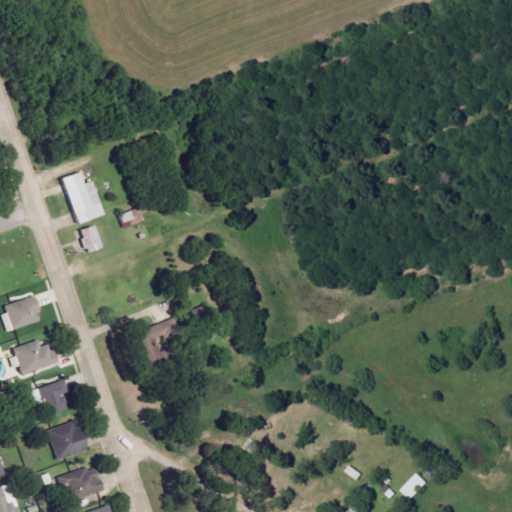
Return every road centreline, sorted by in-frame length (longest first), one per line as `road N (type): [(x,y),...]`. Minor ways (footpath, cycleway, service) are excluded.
road 1 (tertiary): [(142,511),(0,114)]
road 2 (residential): [(116,435),(248,511)]
